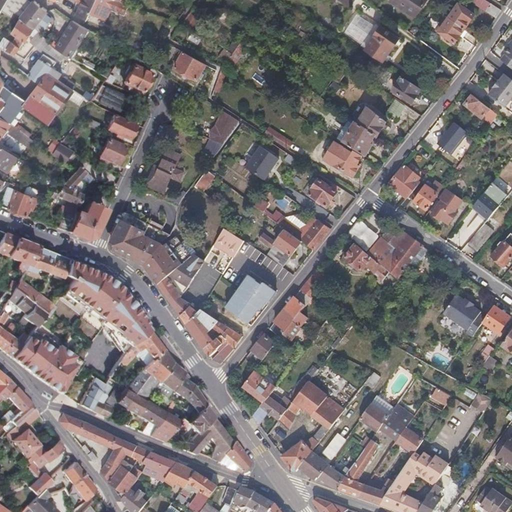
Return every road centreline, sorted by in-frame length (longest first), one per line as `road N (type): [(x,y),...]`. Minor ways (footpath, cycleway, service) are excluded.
road 1 (residential): [(282,486),(235,478),(38,400)]
road 2 (residential): [(511,7),(364,199)]
road 3 (residential): [(364,199),(212,386)]
road 4 (residential): [(364,199),(378,200),(511,295)]
road 5 (tertiary): [(212,386),(144,290),(96,255)]
road 6 (residential): [(96,255),(166,94)]
road 7 (residential): [(118,511),(38,400)]
road 8 (tertiary): [(282,486),(212,386)]
